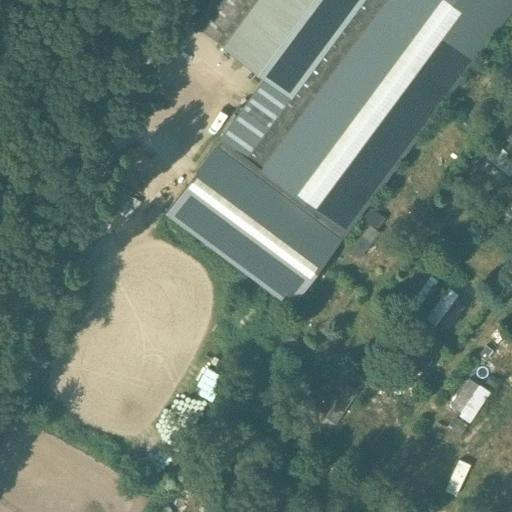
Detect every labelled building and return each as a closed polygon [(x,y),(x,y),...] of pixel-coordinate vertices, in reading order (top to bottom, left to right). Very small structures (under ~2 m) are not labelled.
[(511,0),(211,0),(193,25),(265,78),(219,139),(163,212),(287,309),(341,233),(344,235),(511,9),(511,0)] [(511,33),(507,28),(488,45),(511,70),(511,33)] [(400,178),(414,187),(441,148),(428,139),(400,178)] [(371,224),(350,250),(372,267),(392,240),(371,224)] [(461,253),(458,265),(495,274),(498,262),(461,253)] [(315,317),(340,283),(330,275),(305,309),(315,317)] [(441,324),(457,290),(445,285),(429,319),(441,324)] [(303,325),(284,352),(304,366),(323,340),(303,325)] [(487,343),(478,355),(511,381),(511,348),(508,346),(502,354),(487,343)] [(473,421),(491,389),(469,376),(450,407),(473,421)] [(380,409),(386,403),(376,394),(349,424),(370,442),(391,419),(380,409)] [(448,425),(462,434),(469,422),(456,414),(448,425)] [(168,424),(145,451),(163,468),(187,441),(168,424)] [(401,470),(426,486),(452,447),(438,437),(433,443),(423,437),(401,470)] [(324,497),(342,473),(325,460),(307,484),(324,497)] [(371,511),(395,511),(381,500),(371,511)]
